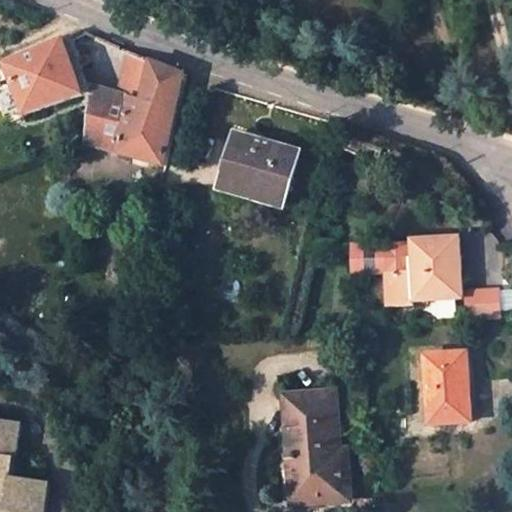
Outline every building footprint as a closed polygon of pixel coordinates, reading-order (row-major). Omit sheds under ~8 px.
[(32,117),(89,95),(69,42),(13,65),(32,117)] [(91,145),(167,167),(189,76),(176,70),(157,62),(148,102),(98,86),(97,91),(91,145)] [(284,207),(299,150),(236,131),(220,188),(284,207)] [(463,297),(464,297),(463,292),(461,236),(416,238),(417,268),(418,298),(463,297)] [(416,238),(358,240),(360,271),(390,269),(417,268),(416,238)] [(417,268),(390,269),(391,299),(418,298),(417,268)] [(502,289),(463,292),(464,297),(463,297),(465,321),(504,318),(502,289)] [(466,352),(424,356),(432,425),(475,420),(466,352)] [(342,450),(337,392),(292,396),(300,503),(345,500),(345,487),(350,487),(347,449),(342,450)] [(23,426),(0,422),(0,511),(45,511),(49,487),(15,480),(23,426)]
